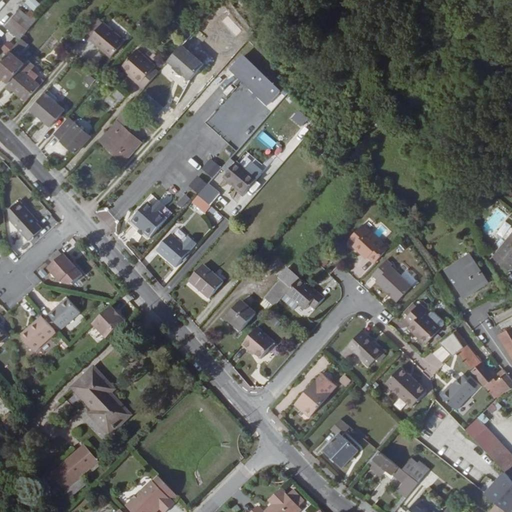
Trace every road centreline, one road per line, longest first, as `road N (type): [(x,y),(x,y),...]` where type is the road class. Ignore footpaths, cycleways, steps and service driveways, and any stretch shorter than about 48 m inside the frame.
road 1 (tertiary): [(249,412),(80,219)]
road 2 (residential): [(249,412),(356,295)]
